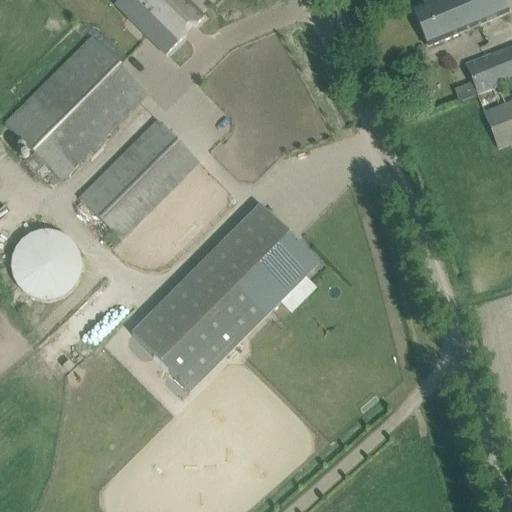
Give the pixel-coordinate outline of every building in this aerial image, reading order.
[(186,0),(129,0),(142,12),(133,22),(167,56),(204,18),(186,0)] [(428,48),(446,41),(509,14),(502,0),(438,0),(412,12),(428,48)] [(93,39),(5,126),(34,155),(27,163),(38,174),(46,167),(61,182),(149,95),(93,39)] [(499,150),(511,145),(511,103),(506,106),(499,88),(511,82),(511,47),(466,66),(499,150)] [(79,200),(121,242),(200,164),(158,122),(79,200)] [(191,394),(319,266),(260,206),(131,335),(191,394)] [(50,233),(40,233),(30,237),(21,244),(15,253),(12,263),(12,274),(16,284),(22,293),(31,299),(41,302),(52,302),(63,299),(71,293),(77,285),(81,276),(81,266),(80,256),(75,247),(68,240),(59,235),(50,233)]
